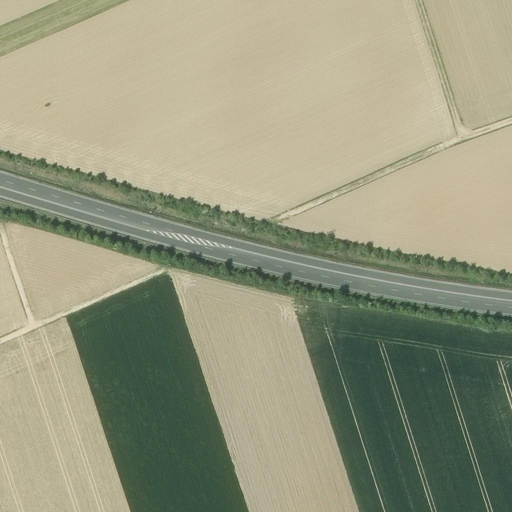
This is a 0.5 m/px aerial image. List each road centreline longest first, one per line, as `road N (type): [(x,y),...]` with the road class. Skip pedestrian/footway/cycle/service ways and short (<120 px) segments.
road 1 (trunk): [(0,182),(283,263),(511,305)]
road 2 (track): [(511,121),(272,220)]
road 3 (track): [(462,138),(417,0)]
road 4 (track): [(162,270),(33,327)]
